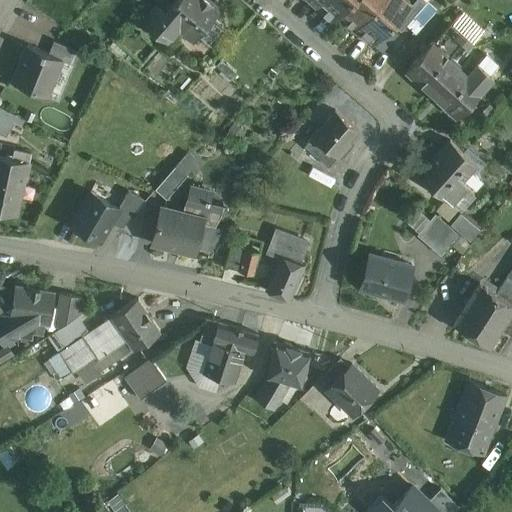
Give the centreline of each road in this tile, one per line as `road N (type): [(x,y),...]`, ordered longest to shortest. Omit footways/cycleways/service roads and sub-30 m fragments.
road 1 (residential): [(320,313),(353,188),(392,137),(391,111),(258,0)]
road 2 (residential): [(320,313),(0,248)]
road 3 (residential): [(511,365),(320,313)]
